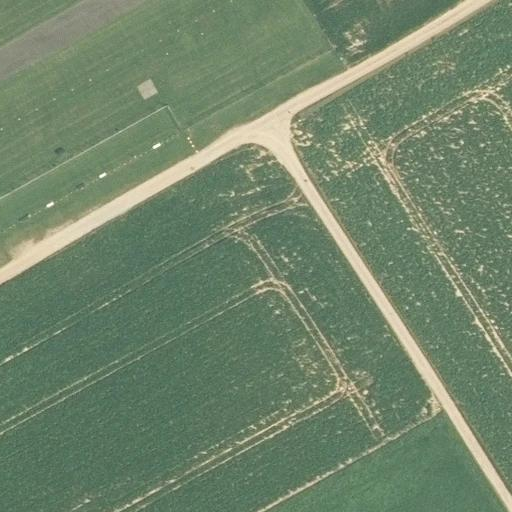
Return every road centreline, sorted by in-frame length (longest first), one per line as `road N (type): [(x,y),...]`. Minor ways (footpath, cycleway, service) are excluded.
road 1 (track): [(510,511),(270,125)]
road 2 (track): [(0,272),(270,125)]
road 3 (track): [(270,125),(481,0)]
